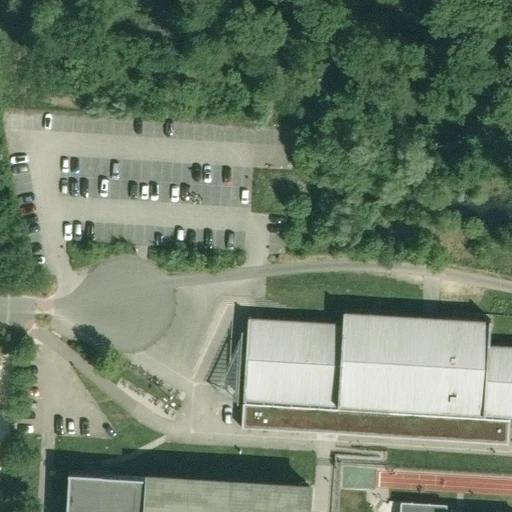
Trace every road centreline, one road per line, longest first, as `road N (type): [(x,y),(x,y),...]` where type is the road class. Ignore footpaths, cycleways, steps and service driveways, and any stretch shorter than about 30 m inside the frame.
road 1 (unclassified): [(119,294),(335,266),(511,290)]
road 2 (residential): [(0,310),(119,294)]
